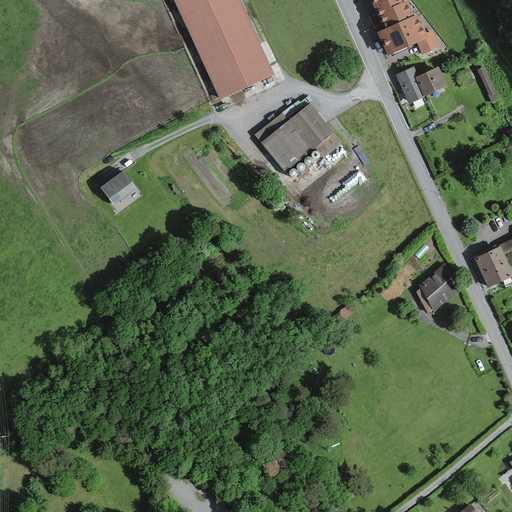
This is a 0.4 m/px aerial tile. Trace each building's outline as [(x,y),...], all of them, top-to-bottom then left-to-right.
[(238,0),(177,0),(221,96),(272,74),(238,0)] [(438,45),(432,31),(426,34),(417,15),(414,17),(407,1),(403,3),(402,0),(375,0),(376,1),(374,2),(377,10),(379,9),(381,13),(379,14),(382,21),(375,24),(377,28),(384,25),(386,29),(380,32),(390,53),(418,41),(423,52),(438,45)] [(495,92),(484,67),(479,69),(490,94),(489,95),(492,102),(500,99),(496,91),(495,92)] [(410,102),(425,95),(417,77),(413,68),(397,75),(410,102)] [(446,85),(438,68),(417,77),(425,95),(446,85)] [(318,147),(334,166),(350,153),(311,104),(264,141),(288,171),(318,147)] [(134,188),(123,173),(103,188),(114,203),(134,188)] [(511,239),(501,244),(502,246),(476,258),(488,286),(511,275),(511,272),(506,260),(511,257),(511,239)] [(434,308),(459,290),(446,266),(420,285),(423,288),(417,293),(430,310),(434,307),(434,308)]
